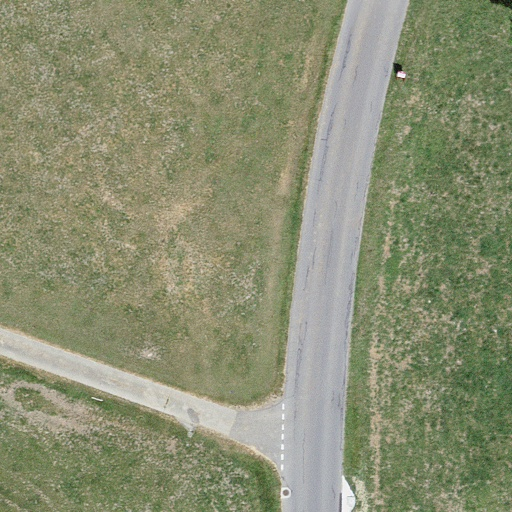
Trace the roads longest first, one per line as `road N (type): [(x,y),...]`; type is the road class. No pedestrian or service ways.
road 1 (tertiary): [(317,511),(317,372),(330,252),(381,0)]
road 2 (track): [(315,450),(0,343)]
